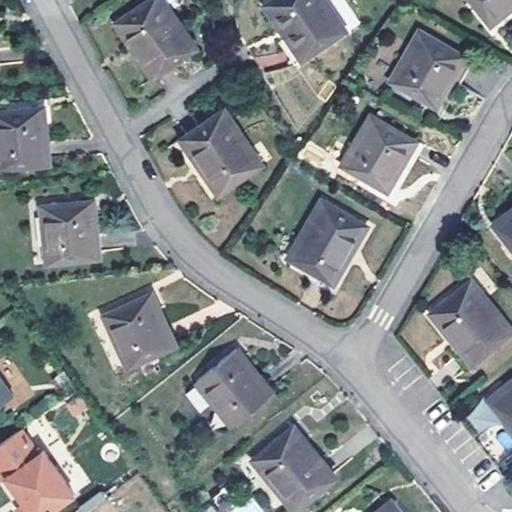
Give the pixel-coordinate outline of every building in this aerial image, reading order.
[(164,0),(145,0),(116,20),(153,76),(196,46),(164,0)] [(324,0),(269,0),(264,4),(286,37),(301,59),(344,29),(324,0)] [(511,3),(511,0),(470,0),(489,22),(511,4),(511,3)] [(463,55),(420,28),(390,78),(435,104),(450,78),(463,55)] [(301,59),(286,37),(279,43),(293,65),(301,59)] [(473,60),(463,55),(450,78),(459,83),(473,60)] [(0,168),(48,162),(43,104),(0,108),(0,168)] [(224,107),(180,136),(218,193),(262,164),(224,107)] [(385,189),(401,161),(414,140),(369,114),(340,163),(385,189)] [(414,140),(401,161),(410,166),(423,144),(414,140)] [(98,255),(93,198),(40,203),(46,261),(98,255)] [(366,224),(321,198),(287,255),(309,269),(332,283),(366,224)] [(511,206),(491,223),(511,249),(511,206)] [(328,291),(332,283),(309,269),(305,278),(328,291)] [(429,311),(455,343),(472,364),(511,331),(511,330),(470,279),(429,311)] [(175,343),(151,290),(103,312),(127,366),(175,343)] [(472,364),(455,343),(447,348),(463,371),(472,364)] [(273,391),(237,345),(194,379),(231,425),(273,391)] [(0,405),(13,397),(0,378),(0,405)] [(511,378),(488,397),(511,427),(511,378)] [(335,476),(293,423),(251,456),(294,510),(335,476)] [(39,454),(21,429),(0,444),(0,477),(2,481),(6,478),(18,494),(20,492),(27,502),(16,510),(18,511),(49,511),(73,495),(42,451),(39,454)] [(511,440),(505,430),(491,439),(502,456),(511,449),(511,440)] [(229,487),(215,495),(224,511),(264,511),(254,494),(238,503),(229,487)] [(120,511),(108,495),(84,511),(120,511)] [(402,511),(390,497),(371,511),(402,511)]
